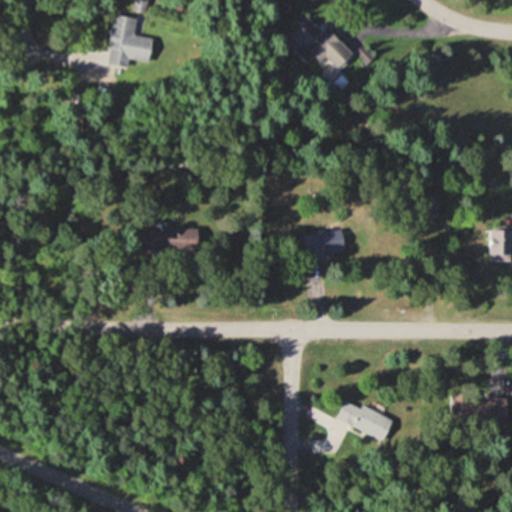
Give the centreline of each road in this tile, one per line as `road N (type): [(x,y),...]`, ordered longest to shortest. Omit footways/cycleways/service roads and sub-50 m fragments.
road 1 (residential): [(511,330),(0,322)]
road 2 (residential): [(288,328),(288,511)]
road 3 (residential): [(0,454),(136,511)]
